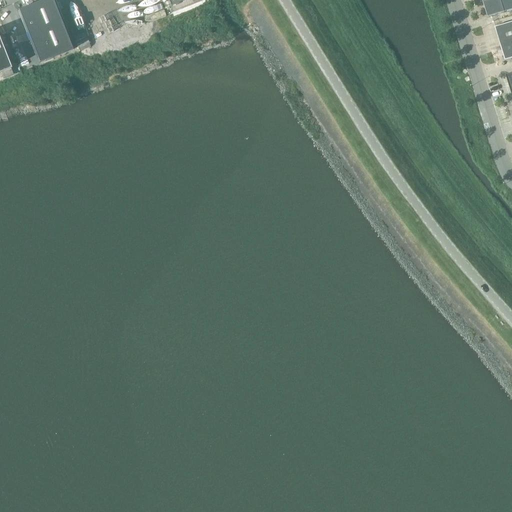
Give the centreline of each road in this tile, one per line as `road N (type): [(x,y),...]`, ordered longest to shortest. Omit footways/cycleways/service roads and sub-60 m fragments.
road 1 (tertiary): [(511,320),(429,223),(284,0)]
road 2 (unclassified): [(511,178),(453,0)]
